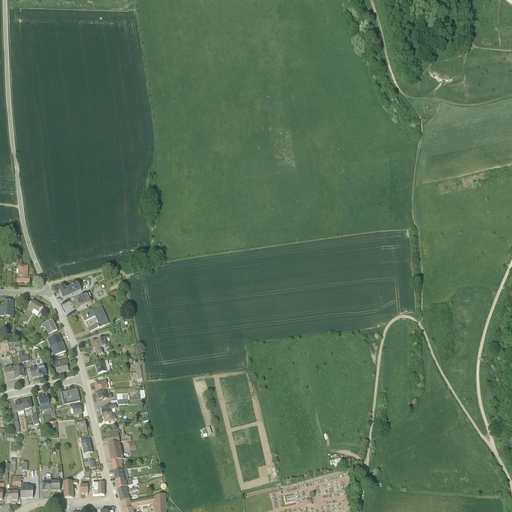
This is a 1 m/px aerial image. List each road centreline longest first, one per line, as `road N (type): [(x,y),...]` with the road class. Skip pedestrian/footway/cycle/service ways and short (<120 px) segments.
road 1 (unclassified): [(35,262),(9,119),(4,0)]
road 2 (track): [(418,323),(399,317),(383,332),(365,464),(279,484)]
road 3 (track): [(511,263),(478,360),(494,450)]
road 4 (track): [(494,450),(418,323)]
road 5 (residential): [(83,377),(114,500)]
